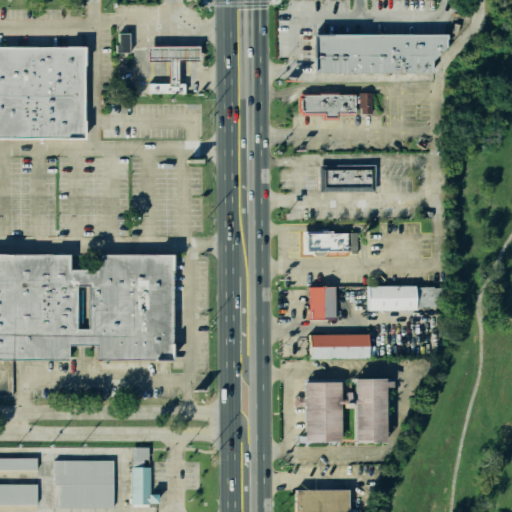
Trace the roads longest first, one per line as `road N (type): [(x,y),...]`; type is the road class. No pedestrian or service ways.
road 1 (primary): [(225,0),(229,511)]
road 2 (primary): [(258,511),(254,0)]
road 3 (residential): [(0,433),(229,435)]
road 4 (residential): [(229,413),(0,413)]
